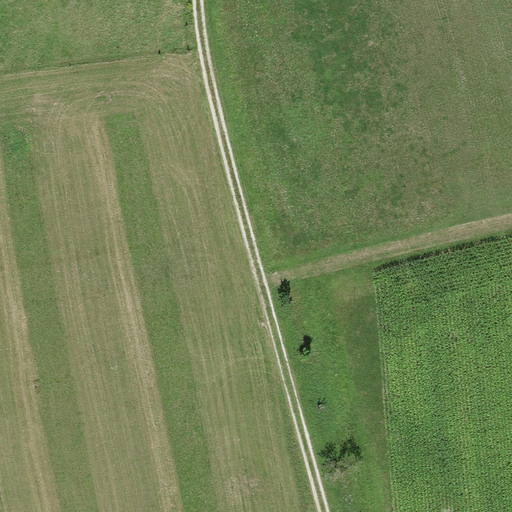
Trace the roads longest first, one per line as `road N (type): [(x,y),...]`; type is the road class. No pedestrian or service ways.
road 1 (track): [(316,511),(208,97),(195,0)]
road 2 (track): [(394,252),(511,229)]
